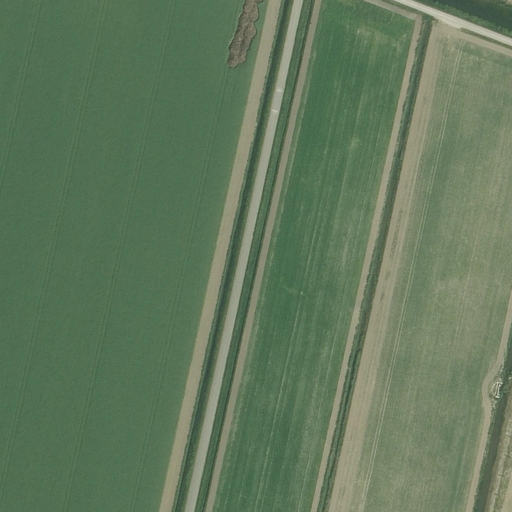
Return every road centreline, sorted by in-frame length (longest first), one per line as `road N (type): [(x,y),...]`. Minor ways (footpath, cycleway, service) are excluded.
road 1 (unclassified): [(190,511),(299,0)]
road 2 (unclassified): [(511,44),(399,0)]
